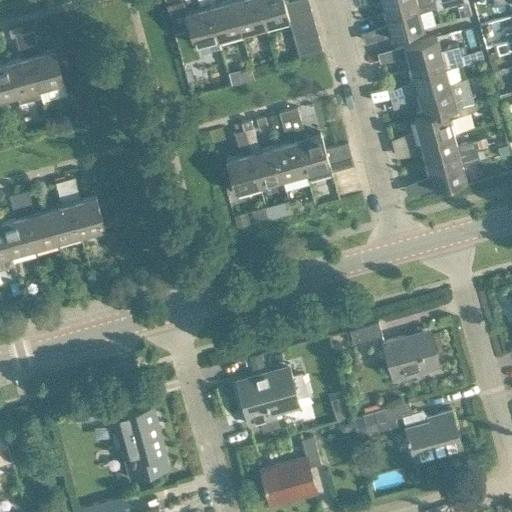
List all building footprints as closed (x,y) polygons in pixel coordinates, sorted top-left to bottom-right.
[(218,37),(207,0),(198,0),(200,6),(185,10),(182,0),(171,0),(166,2),(173,29),(189,24),(194,44),(199,42),(203,54),(221,49),(218,37)] [(241,31),(232,0),(224,0),(219,2),(218,0),(207,0),(218,37),(241,31)] [(265,24),(258,0),(232,0),(241,31),(265,24)] [(290,17),(289,15),(285,1),(284,0),(258,0),(265,24),(290,17)] [(311,9),(308,0),(290,0),(285,1),(289,15),(311,9)] [(437,5),(435,0),(419,0),(384,10),(388,22),(380,29),(382,36),(391,33),(391,34),(424,25),(420,10),(437,5)] [(381,0),(384,10),(419,0),(381,0)] [(466,0),(464,0),(457,2),(461,15),(470,13),(466,0)] [(292,29),(315,23),(311,9),(289,15),(290,17),(292,29)] [(319,36),(315,23),(292,29),(296,43),(319,36)] [(24,31),(42,95),(42,97),(67,91),(54,46),(39,50),(33,28),(24,31)] [(42,95),(24,31),(15,33),(21,55),(7,59),(16,92),(19,102),(42,95)] [(437,34),(404,43),(404,45),(395,47),(396,53),(406,52),(410,67),(460,53),(458,45),(441,49),(437,34)] [(323,50),(319,36),(296,43),(299,56),(323,50)] [(511,39),(508,41),(496,44),(498,53),(511,49),(511,39)] [(463,63),(460,53),(410,67),(415,83),(409,84),(411,91),(450,81),(446,67),(463,63)] [(0,96),(16,92),(7,59),(0,61),(0,96)] [(251,64),(228,70),(231,83),(254,76),(251,64)] [(507,74),(491,78),(494,91),(510,87),(507,74)] [(473,100),(467,77),(467,76),(450,81),(411,91),(415,104),(411,105),(414,116),(473,100)] [(449,117),(470,111),(473,110),(475,106),(473,100),(414,116),(417,128),(418,132),(409,137),(411,143),(453,131),(449,117)] [(325,146),(321,130),(305,134),(297,105),(288,107),(308,179),(332,172),(331,169),(328,158),(325,146)] [(308,179),(288,107),(278,110),(287,139),(274,143),(283,176),(286,188),(309,182),(308,179)] [(259,183),(283,176),(274,143),(259,147),(253,125),(251,117),(242,120),(244,128),(259,183)] [(259,183),(244,128),(235,131),(241,153),(226,157),(235,190),(259,183)] [(457,145),(453,131),(411,143),(413,150),(423,150),(427,163),(477,149),(474,140),(457,145)] [(328,158),(351,151),(348,140),(325,146),(328,158)] [(479,158),(477,149),(427,163),(430,178),(426,180),(428,187),(433,186),(433,187),(466,178),(462,163),(479,158)] [(354,162),(351,151),(328,158),(331,169),(354,162)] [(74,175),(65,177),(80,232),(104,225),(95,192),(80,196),(74,175)] [(80,232),(65,177),(56,180),(62,201),(48,205),(57,239),(80,232)] [(57,239),(48,205),(33,209),(27,188),(18,190),(34,245),(57,239)] [(34,245),(18,190),(9,193),(15,215),(1,218),(10,252),(34,245)] [(265,205),(268,217),(292,210),(289,198),(265,205)] [(10,252),(1,218),(0,218),(0,266),(14,263),(10,252)] [(381,333),(378,322),(378,321),(349,328),(353,341),(381,333)] [(438,365),(430,333),(429,327),(382,339),(392,377),(438,365)] [(290,374),(288,366),(238,379),(246,408),(244,408),(245,411),(248,422),(259,419),(262,429),(277,424),(275,414),(272,403),(307,393),(301,371),(290,374)] [(112,411),(111,408),(108,395),(72,405),(76,420),(112,411)] [(451,407),(437,411),(438,415),(429,418),(428,413),(421,408),(411,411),(408,399),(373,408),(377,421),(402,414),(407,433),(406,433),(407,437),(409,437),(414,457),(461,444),(451,407)] [(152,403),(119,412),(128,445),(125,446),(127,455),(130,454),(132,459),(132,458),(136,474),(167,465),(163,450),(164,450),(152,403)] [(373,408),(362,412),(367,431),(379,428),(377,421),(373,408)] [(0,461),(11,458),(1,423),(0,423),(0,461)] [(321,461),(313,434),(301,437),(306,455),(260,467),(265,483),(263,483),(264,486),(266,486),(270,502),(317,489),(310,464),(321,461)] [(115,511),(130,508),(129,507),(126,494),(76,507),(77,511),(115,511)]
